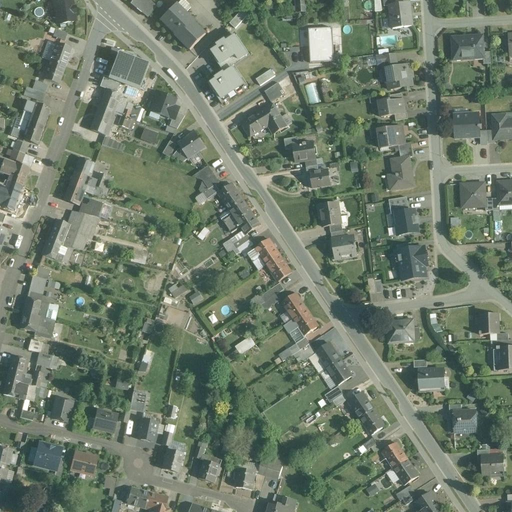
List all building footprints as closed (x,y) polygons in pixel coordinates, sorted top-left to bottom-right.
[(71,0),(70,0),(54,3),(57,25),(75,22),(74,14),(76,13),(75,9),(75,8),(73,8),(71,0)] [(132,0),(134,1),(131,5),(149,18),(159,5),(151,0),(132,0)] [(295,0),(296,13),(307,13),(307,0),(295,0)] [(190,9),(182,1),(176,6),(175,5),(160,21),(160,22),(190,50),(190,51),(206,35),(205,35),(185,15),(190,9)] [(396,5),(390,6),(390,7),(392,20),(381,21),(382,31),(393,29),(393,30),(412,27),(411,27),(410,14),(409,4),(396,5)] [(236,30),(248,16),(241,10),(229,23),(236,30)] [(332,60),(330,28),(308,29),(310,61),(332,60)] [(67,34),(56,30),(53,37),(65,42),(67,34)] [(234,31),(209,47),(219,62),(235,53),(237,57),(246,51),(234,31)] [(482,38),(452,39),(454,61),(483,59),(484,59),(483,53),(482,38)] [(71,49),(56,44),(50,62),(65,67),(71,49)] [(395,55),(377,58),(379,65),(385,64),(386,70),(397,68),(395,55)] [(129,60),(119,56),(111,78),(138,88),(146,67),(135,63),(136,60),(130,58),(129,60)] [(65,67),(50,62),(44,80),(58,85),(65,67)] [(231,64),(208,79),(220,96),(242,81),(231,64)] [(397,68),(386,70),(389,71),(391,82),(387,85),(388,91),(413,87),(409,66),(397,68)] [(259,85),(276,78),(272,71),(256,78),(259,85)] [(48,86),(34,81),(31,89),(45,94),(48,86)] [(278,84),(264,93),(271,104),(285,95),(278,84)] [(31,89),(27,88),(23,96),(42,103),(45,94),(31,89)] [(121,95),(106,90),(99,108),(112,113),(113,109),(115,110),(121,95)] [(170,96),(164,94),(163,94),(163,96),(157,94),(150,112),(172,120),(174,120),(176,114),(178,109),(173,107),(174,103),(172,99),(170,98),(170,97),(170,96)] [(402,95),(390,97),(390,101),(379,103),(382,118),(395,116),(405,115),(405,114),(402,95)] [(50,109),(27,101),(24,110),(21,120),(44,128),(50,109)] [(133,106),(131,113),(124,110),(122,117),(131,121),(136,122),(141,109),(133,106)] [(273,106),(261,113),(260,113),(268,127),(273,136),(286,128),(273,106)] [(99,108),(90,130),(106,136),(114,114),(112,113),(99,108)] [(260,113),(242,124),(251,138),(268,127),(260,113)] [(176,114),(174,120),(172,120),(169,127),(177,130),(184,117),(176,114)] [(405,115),(395,116),(396,122),(408,120),(407,114),(405,114),(405,115)] [(479,114),(454,116),(455,140),(466,139),(466,140),(466,139),(471,139),(471,140),(471,139),(480,138),(480,132),(480,129),(480,127),(479,114)] [(511,120),(506,121),(506,116),(493,117),(493,132),(494,141),(511,139),(511,120)] [(131,121),(122,117),(118,126),(128,130),(131,121)] [(44,128),(21,120),(17,130),(13,129),(10,136),(37,146),(44,128)] [(401,127),(378,131),(381,150),(398,147),(404,146),(404,145),(401,127)] [(158,135),(146,130),(142,140),(154,145),(154,144),(157,145),(159,141),(156,140),(158,135)] [(195,133),(187,138),(188,139),(179,145),(183,152),(182,153),(178,150),(173,157),(183,163),(188,160),(189,159),(193,166),(203,160),(199,153),(205,149),(195,133)] [(116,142),(104,138),(101,146),(113,150),(116,143),(116,142)] [(297,138),(284,140),(286,150),(293,149),(293,147),(299,146),(297,138)] [(28,146),(16,142),(13,151),(24,155),(28,146)] [(176,146),(169,142),(162,154),(169,158),(176,146)] [(124,146),(116,143),(113,150),(121,153),(124,146)] [(314,143),(306,145),(306,144),(303,145),(299,146),(293,147),(293,149),(296,164),(305,162),(316,160),(314,143)] [(411,144),(404,145),(404,146),(398,147),(399,153),(412,151),(411,144)] [(13,151),(10,159),(21,163),(24,155),(13,151)] [(95,164),(79,159),(74,172),(87,177),(89,173),(92,174),(95,164)] [(409,159),(392,162),(394,177),(389,178),(391,178),(393,190),(391,191),(391,192),(414,188),(409,159)] [(29,170),(3,161),(0,170),(0,173),(9,176),(7,182),(7,183),(22,188),(29,170)] [(317,166),(306,168),(308,175),(310,175),(310,174),(318,173),(317,166)] [(208,167),(192,178),(202,181),(205,185),(216,178),(208,167)] [(318,173),(310,174),(310,175),(313,190),(331,187),(328,171),(318,173)] [(74,172),(69,186),(84,192),(86,187),(94,190),(98,181),(87,177),(74,172)] [(106,176),(100,174),(98,181),(104,183),(106,176)] [(216,178),(205,185),(209,191),(216,187),(220,184),(216,178)] [(98,181),(94,190),(86,187),(84,192),(101,199),(102,196),(100,195),(104,183),(98,181)] [(511,182),(497,184),(498,200),(499,205),(511,204),(511,182)] [(22,188),(7,183),(1,201),(16,206),(22,188)] [(104,183),(100,195),(102,196),(105,197),(109,185),(104,183)] [(486,200),(485,184),(461,185),(462,209),(486,208),(486,200)] [(84,192),(69,186),(63,200),(79,206),(84,192)] [(209,191),(203,195),(207,201),(220,192),(216,187),(209,191)] [(233,187),(219,196),(229,211),(229,212),(243,202),(233,187)] [(260,226),(243,202),(229,212),(233,216),(224,222),(224,223),(232,234),(239,229),(238,229),(240,227),(243,232),(246,236),(247,236),(260,226)] [(338,203),(320,206),(323,228),(330,227),(342,225),(340,217),(339,217),(337,204),(338,204),(338,203)] [(8,209),(0,205),(0,214),(5,216),(8,209)] [(111,208),(103,205),(99,218),(106,220),(111,208)] [(395,213),(398,236),(418,234),(416,210),(395,213)] [(229,211),(221,216),(224,222),(233,216),(229,212),(229,211)] [(71,228),(56,222),(48,242),(63,248),(71,228)] [(342,225),(330,227),(331,234),(343,232),(342,225)] [(235,238),(223,245),(229,254),(233,251),(234,252),(237,250),(241,247),(238,242),(246,236),(243,232),(234,238),(235,238)] [(343,232),(331,234),(332,241),(345,239),(344,232),(343,232)] [(246,236),(238,242),(241,247),(250,241),(247,236),(246,236)] [(345,239),(332,241),(335,261),(357,257),(355,248),(356,248),(356,246),(355,246),(354,237),(345,239)] [(250,241),(241,247),(244,252),(250,248),(253,246),(250,241)] [(270,241),(256,250),(259,256),(253,261),(253,263),(254,263),(259,271),(266,266),(280,257),(270,241)] [(63,248),(48,242),(42,256),(61,264),(67,249),(63,248)] [(411,244),(397,247),(398,252),(412,250),(411,244)] [(244,252),(241,254),(244,258),(253,252),(250,248),(244,252)] [(412,250),(398,252),(403,282),(427,278),(425,268),(428,267),(425,248),(412,250)] [(292,273),(280,257),(266,266),(277,283),(292,273)] [(375,279),(368,280),(369,295),(376,294),(375,282),(375,279)] [(58,292),(61,283),(48,280),(46,289),(58,292)] [(280,284),(269,291),(274,298),(277,295),(284,291),(280,284)] [(269,291),(261,297),(265,304),(274,298),(269,291)] [(198,292),(190,297),(194,304),(203,299),(198,292)] [(296,294),(282,304),(293,320),(293,321),(307,311),(308,311),(296,294)] [(265,304),(260,307),(263,313),(281,301),(277,295),(274,298),(265,304)] [(50,305),(27,299),(24,315),(56,323),(58,314),(48,311),(50,305)] [(307,311),(293,321),(293,320),(284,326),(297,345),(306,338),(305,337),(319,328),(308,311),(307,311)] [(56,323),(24,315),(20,329),(35,333),(34,337),(51,341),(56,323)] [(499,315),(479,316),(479,317),(482,317),(482,325),(479,325),(479,336),(496,335),(499,335),(499,315)] [(142,332),(150,335),(155,321),(147,318),(142,332)] [(412,322),(388,323),(389,344),(413,343),(413,342),(413,329),(412,322)] [(250,338),(236,347),(238,350),(238,351),(241,355),(255,346),(255,345),(252,342),(250,338)] [(297,345),(296,345),(297,347),(300,351),(310,345),(306,338),(297,345)] [(43,343),(31,340),(28,351),(40,353),(43,343)] [(497,342),(491,342),(491,350),(493,350),(497,350),(497,349),(508,348),(508,342),(497,342)] [(50,345),(43,343),(40,353),(47,355),(50,345)] [(300,351),(293,357),(299,366),(316,354),(310,345),(300,351)] [(341,361),(330,345),(317,354),(328,370),(341,361)] [(297,347),(290,351),(289,350),(279,356),(283,363),(293,357),(300,351),(297,347)] [(511,348),(508,348),(497,349),(497,350),(493,350),(494,372),(511,371),(511,348)] [(238,351),(224,360),(227,365),(241,355),(238,351)] [(40,353),(38,359),(51,362),(52,356),(47,355),(40,353)] [(29,360),(13,356),(10,366),(26,370),(29,360)] [(51,362),(38,359),(37,365),(41,367),(49,369),(49,368),(51,362)] [(341,361),(328,370),(339,387),(352,378),(341,361)] [(26,370),(10,366),(7,380),(20,384),(21,379),(24,379),(24,378),(26,370)] [(49,369),(41,367),(40,373),(43,374),(39,388),(45,390),(50,369),(49,368),(49,369)] [(443,371),(418,372),(419,392),(445,391),(443,371)] [(40,373),(35,372),(32,380),(31,386),(36,388),(39,388),(43,374),(40,373)] [(32,380),(24,378),(24,379),(21,379),(20,384),(28,386),(31,386),(32,380)] [(128,381),(119,379),(117,388),(127,390),(128,381)] [(20,384),(7,380),(3,395),(24,401),(25,400),(28,386),(20,384)] [(31,386),(28,386),(25,400),(32,402),(36,388),(31,386)] [(340,388),(327,396),(330,402),(344,394),(340,388)] [(343,395),(331,403),(335,409),(347,401),(343,395)] [(364,395),(350,404),(360,420),(374,411),(364,395)] [(73,402),(56,398),(51,419),(67,423),(73,402)] [(461,406),(449,406),(449,414),(453,414),(453,413),(461,412),(461,406)] [(140,409),(133,408),(130,419),(136,420),(136,419),(137,419),(139,412),(140,409)] [(129,411),(122,409),(119,422),(127,424),(129,411)] [(34,414),(21,411),(19,418),(32,422),(34,414)] [(117,416),(97,411),(93,429),(112,434),(117,416)] [(155,412),(147,411),(147,412),(144,412),(144,413),(139,412),(137,419),(141,420),(141,421),(137,439),(153,443),(154,439),(155,433),(157,425),(160,425),(162,417),(157,416),(158,414),(155,414),(155,412)] [(385,427),(374,411),(360,420),(372,437),(385,427)] [(461,412),(453,413),(453,414),(454,414),(454,423),(453,423),(454,434),(477,433),(476,422),(474,422),(474,413),(476,413),(476,412),(461,412)] [(173,434),(175,427),(168,425),(166,431),(173,434)] [(173,435),(166,434),(163,446),(169,448),(170,448),(171,444),(173,435)] [(372,438),(362,445),(366,451),(376,444),(372,438)] [(207,443),(199,440),(197,447),(205,450),(207,443)] [(380,443),(364,454),(368,460),(384,449),(380,443)] [(61,449),(40,444),(34,465),(55,471),(58,459),(61,449)] [(185,447),(171,444),(170,448),(169,448),(162,470),(178,474),(184,455),(183,455),(185,447)] [(407,461),(397,445),(383,454),(394,470),(407,461)] [(12,450),(0,447),(0,463),(6,465),(9,465),(12,450)] [(205,450),(197,447),(193,457),(201,460),(203,455),(205,450)] [(489,451),(477,451),(477,459),(481,459),(481,458),(490,457),(489,451)] [(97,459),(74,453),(69,472),(70,472),(71,470),(92,475),(91,477),(93,477),(97,459)] [(222,462),(203,455),(201,460),(205,462),(220,467),(222,462)] [(490,457),(481,458),(481,459),(482,476),(504,475),(503,457),(490,457)] [(284,461),(272,458),(270,464),(282,467),(284,461)] [(64,461),(58,459),(55,471),(54,477),(60,478),(64,461)] [(260,465),(236,461),(234,469),(240,470),(255,473),(257,474),(260,465)] [(270,464),(261,461),(260,465),(257,474),(266,476),(270,464)] [(407,461),(394,470),(405,486),(419,477),(407,461)] [(220,467),(205,462),(199,479),(214,485),(220,467)] [(282,467),(270,464),(266,476),(278,480),(282,467)] [(255,473),(240,470),(236,489),(252,492),(255,473)] [(114,497),(116,478),(105,477),(104,489),(109,489),(109,496),(114,497)] [(371,496),(379,491),(375,484),(367,490),(371,496)] [(411,486),(396,496),(400,502),(403,500),(402,500),(414,492),(411,486)] [(149,494),(131,489),(126,505),(144,510),(149,494)] [(414,492),(402,500),(403,500),(406,505),(418,498),(414,492)] [(167,498),(149,493),(149,494),(144,510),(150,511),(168,511),(169,510),(164,509),(167,498)] [(438,511),(441,510),(430,493),(415,502),(420,510),(417,511),(438,511)] [(114,500),(110,511),(117,511),(120,502),(114,500)] [(283,507),(270,503),(267,511),(294,511),(297,503),(285,500),(283,507)]
